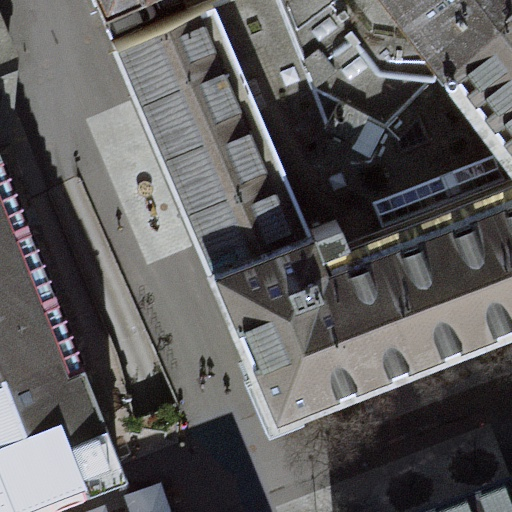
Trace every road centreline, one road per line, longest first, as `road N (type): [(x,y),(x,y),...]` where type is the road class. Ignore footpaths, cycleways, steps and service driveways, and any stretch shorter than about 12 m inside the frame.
road 1 (unknown): [(7,511),(55,476),(72,440),(73,404),(9,243)]
road 2 (residential): [(73,117),(25,0)]
